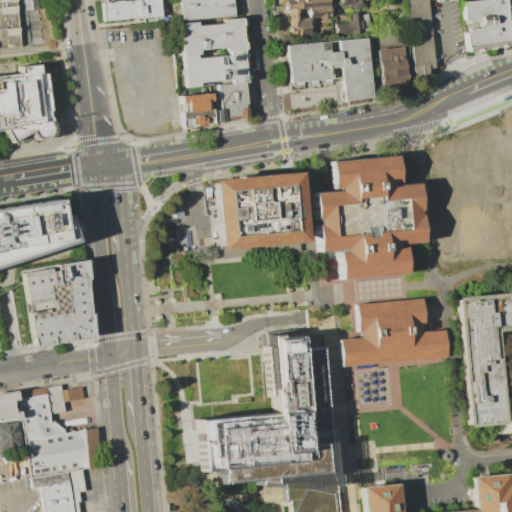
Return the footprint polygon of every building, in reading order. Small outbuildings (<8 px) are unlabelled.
[(0,0),(0,47),(19,46),(14,0),(0,0)] [(25,0),(27,11),(41,10),(40,0),(25,0)] [(137,0),(161,0),(162,17),(103,22),(101,3),(137,0)] [(229,0),(231,15),(179,20),(177,0),(229,0)] [(274,0),(327,0),(329,17),(310,18),(311,33),(286,35),(283,4),(275,4),(274,0)] [(364,0),(365,8),(350,9),(350,4),(337,5),(336,0),(364,0)] [(426,0),(433,75),(412,77),(404,0),(426,0)] [(475,0),(507,0),(511,36),(510,36),(511,44),(464,52),(461,32),(465,32),(465,28),(477,27),(476,24),(475,24),(474,21),(464,22),(464,19),(460,19),(459,2),(475,0)] [(360,32),(349,33),(349,31),(333,33),(333,23),(348,22),(348,13),(359,12),(360,32)] [(193,22),(193,25),(221,23),(220,19),(240,18),(240,25),(239,25),(240,42),(242,42),(243,48),(241,48),(241,49),(226,51),(224,51),(223,47),(196,50),(196,54),(192,54),(179,55),(176,23),(193,22)] [(341,101),(338,67),(328,68),(329,79),(287,83),(283,46),(364,38),(370,96),(341,101)] [(375,49),(401,46),(404,83),(379,86),(375,49)] [(192,54),(193,58),(226,55),(226,51),(241,49),(244,82),(241,82),(229,83),(229,79),(195,82),(195,86),(182,87),(179,55),(192,54)] [(0,132),(5,132),(13,146),(29,133),(33,141),(41,143),(49,138),(52,130),(45,71),(38,71),(37,65),(16,67),(17,76),(0,77),(0,132)] [(216,109),(214,84),(229,83),(241,82),(243,103),(241,104),(241,108),(243,108),(244,118),(221,120),(221,122),(214,122),(213,109),(216,109)] [(207,93),(208,101),(205,102),(206,109),(208,109),(210,124),(199,125),(199,126),(179,128),(177,112),(180,112),(179,104),(176,104),(176,96),(207,93)] [(499,203),(511,202),(511,159),(492,161),(491,141),(424,146),(430,223),(438,223),(441,256),(503,251),(499,203)] [(391,155),(326,162),(329,191),(309,192),(315,251),(333,250),(336,279),(400,275),(398,248),(418,246),(414,183),(394,185),(391,155)] [(294,174),(209,182),(214,246),(299,238),(294,174)] [(0,207),(56,199),(60,221),(68,220),(70,238),(72,241),(0,264),(0,207)] [(29,345),(25,314),(46,311),(47,308),(47,303),(45,301),(22,304),(17,269),(82,259),(89,335),(29,345)] [(459,296),(511,292),(511,328),(503,329),(511,421),(471,425),(459,296)] [(444,360),(442,332),(423,333),(420,301),(354,306),(357,340),(337,341),(340,367),(444,360)] [(190,420),(196,471),(212,470),(214,485),(270,482),(279,481),(281,503),(285,503),(285,511),(334,511),(333,497),(337,497),(334,475),(319,331),(258,337),(265,416),(190,420)] [(0,420),(20,418),(26,488),(38,486),(40,511),(76,511),(75,492),(82,491),(80,469),(97,467),(93,428),(59,432),(58,422),(47,424),(47,414),(61,412),(60,401),(79,399),(77,388),(58,390),(57,386),(0,392),(0,420)] [(0,423),(0,449),(18,449),(17,420),(1,420),(1,424),(0,423)] [(471,476),(506,473),(506,483),(511,482),(511,511),(361,511),(359,487),(396,484),(397,511),(423,511),(474,508),(471,476)]
